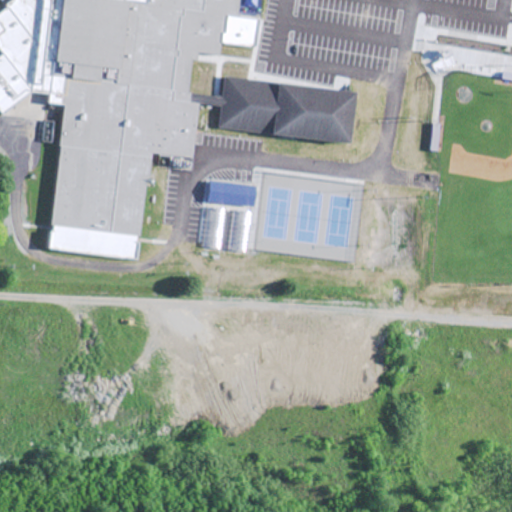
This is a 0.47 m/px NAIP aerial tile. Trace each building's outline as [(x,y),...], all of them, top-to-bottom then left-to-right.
[(0,3),(0,0),(234,0),(232,17),(223,16),(221,32),(217,32),(210,87),(184,84),(183,93),(218,98),(217,108),(194,105),(187,159),(145,154),(131,261),(41,250),(60,104),(43,102),(44,93),(26,91),(0,111),(0,10),(3,8),(0,3)] [(445,79),(440,72),(448,66),(453,74),(445,79)] [(500,71),(511,73),(511,80),(499,78),(500,71)] [(221,76),(351,92),(345,143),(215,127),(217,108),(218,98),(221,76)] [(415,94),(417,80),(429,82),(428,96),(415,94)] [(430,123),(437,123),(434,151),(427,150),(430,123)]
